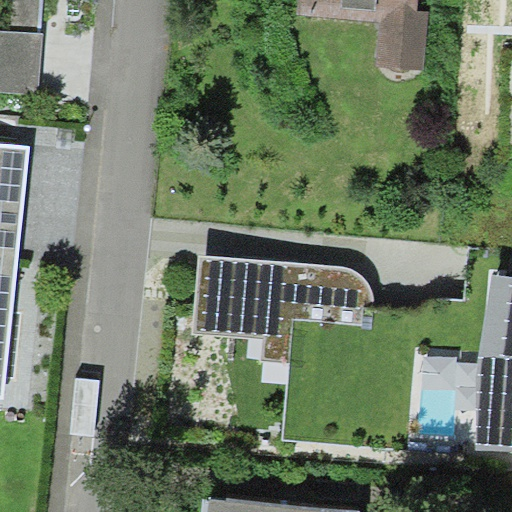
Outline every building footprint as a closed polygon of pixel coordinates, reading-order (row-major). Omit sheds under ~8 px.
[(74,0),(5,0),(4,35),(0,34),(0,94),(43,96),(46,37),(72,38),(74,0)] [(402,0),(302,0),(301,24),(401,29),(402,0)] [(27,149),(0,145),(0,397),(1,398),(27,149)] [(341,264),(199,253),(194,334),(260,338),(258,361),(289,363),(284,439),(363,444),(373,295),(362,275),(341,264)] [(511,275),(489,272),(478,373),(477,449),(511,448),(511,275)]
